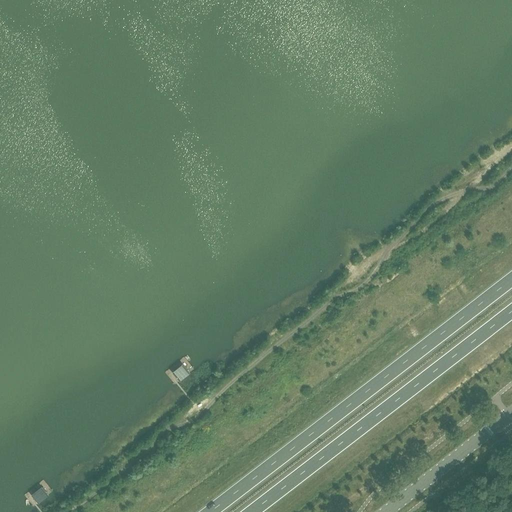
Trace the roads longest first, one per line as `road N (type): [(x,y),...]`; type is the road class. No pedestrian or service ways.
road 1 (track): [(511,146),(66,511)]
road 2 (trunk): [(511,280),(212,511)]
road 3 (trunk): [(250,511),(511,312)]
road 4 (tertiary): [(385,511),(502,417)]
